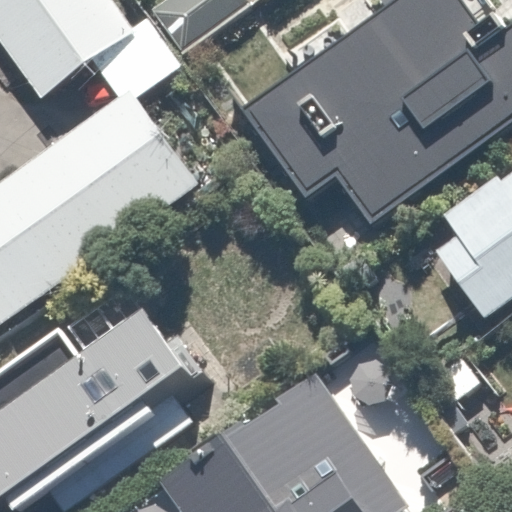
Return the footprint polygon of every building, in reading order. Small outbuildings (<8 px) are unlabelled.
[(0,0),(0,35),(42,97),(97,59),(125,100),(171,69),(136,18),(124,0),(0,0)] [(252,0),(166,0),(153,11),(185,51),(254,2),(252,0)] [(389,0),(218,117),(328,269),(511,128),(511,22),(483,44),(450,0),(389,0)] [(149,92),(0,192),(0,333),(214,189),(149,92)] [(502,176),(445,218),(458,238),(441,250),(487,322),(511,303),(511,175),(504,182),(502,176)] [(0,506),(5,502),(12,511),(20,511),(48,493),(65,511),(69,511),(192,421),(175,400),(212,374),(137,285),(0,379),(0,506)] [(375,324),(123,511),(451,511),(496,482),(375,324)]
